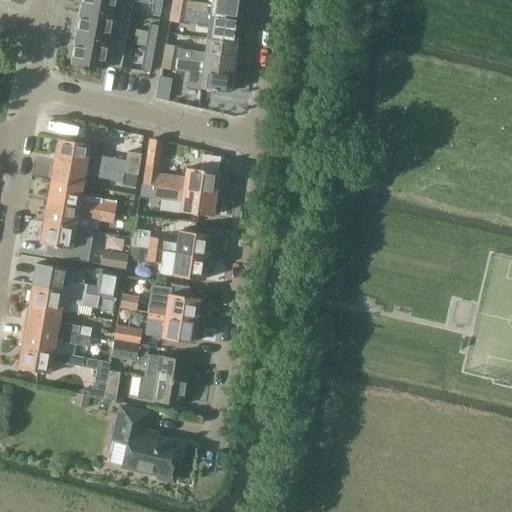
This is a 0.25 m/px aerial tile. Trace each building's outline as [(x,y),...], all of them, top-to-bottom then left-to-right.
[(83,0),(82,7),(131,16),(133,0),(83,0)] [(163,0),(153,0),(151,14),(160,16),(163,0)] [(185,0),(172,0),(171,10),(240,20),(242,10),(246,9),(247,0),(213,0),(213,5),(190,1),(185,0)] [(82,7),(77,35),(126,43),(131,16),(82,7)] [(210,27),(208,39),(237,43),(241,42),(243,29),(239,28),(240,20),(171,10),(169,21),(185,24),(186,24),(210,27)] [(150,24),(146,48),(155,49),(159,26),(150,24)] [(126,43),(77,35),(72,63),(105,69),(106,65),(122,68),(126,43)] [(167,45),(164,57),(234,67),(235,56),(240,55),(241,46),(237,44),(237,43),(208,39),(206,52),(183,48),(167,45)] [(155,49),(146,48),(141,71),(150,73),(155,49)] [(234,67),(164,57),(162,68),(179,71),(203,74),(201,89),(230,93),(231,90),(235,89),(236,80),(232,77),(234,67)] [(172,79),(160,77),(156,98),(168,100),(172,79)] [(55,160),(125,173),(138,175),(142,154),(128,152),(126,161),(89,154),(90,144),(59,139),(55,160)] [(55,160),(52,180),(83,186),(85,176),(123,182),(125,173),(55,160)] [(147,163),(144,184),(216,194),(219,172),(187,168),(186,178),(158,174),(160,165),(147,163)] [(52,180),(48,202),(115,214),(117,202),(82,196),(83,186),(52,180)] [(216,194),(144,184),(142,183),(140,196),(182,202),(181,212),(213,216),(213,214),(217,213),(219,201),(215,199),(216,194)] [(48,202),(44,223),(76,228),(77,219),(113,226),(115,214),(48,202)] [(93,231),(76,228),(44,223),(43,230),(40,230),(38,240),(41,241),(40,244),(48,245),(47,255),(87,262),(93,231)] [(134,247),(148,249),(207,258),(208,248),(211,247),(212,240),(210,238),(210,235),(180,231),(178,244),(149,240),(149,241),(132,238),(131,247),(134,247)] [(131,247),(129,259),(146,262),(146,261),(148,249),(134,247),(131,247)] [(207,258),(148,249),(146,261),(161,263),(160,274),(203,280),(204,277),(206,276),(208,269),(205,267),(207,258)] [(103,252),(101,265),(126,268),(128,255),(103,252)] [(37,264),(33,285),(84,294),(86,285),(66,282),(69,269),(37,264)] [(100,270),(95,295),(101,297),(116,299),(121,274),(100,270)] [(33,285),(30,306),(61,311),(69,313),(71,303),(99,308),(101,297),(95,295),(84,294),(33,285)] [(152,285),(149,314),(197,321),(201,299),(170,295),(171,288),(152,285)] [(123,295),(120,308),(136,311),(138,298),(123,295)] [(30,306),(26,326),(91,338),(93,329),(59,323),(61,311),(30,306)] [(197,327),(197,321),(149,314),(145,336),(194,343),(195,340),(199,340),(201,327),(197,327)] [(20,344),(23,345),(22,348),(54,353),(56,341),(90,347),(91,338),(26,326),(25,333),(22,332),(20,344)] [(117,326),(114,340),(140,344),(142,330),(117,326)] [(114,340),(112,350),(111,357),(146,362),(147,355),(149,345),(140,344),(114,340)] [(98,361),(54,353),(22,348),(19,369),(50,374),(52,362),(97,370),(98,361)] [(146,362),(144,377),(188,384),(191,362),(147,355),(146,362)] [(98,361),(97,370),(94,385),(87,390),(87,395),(104,399),(109,372),(110,363),(98,361)] [(104,399),(115,401),(120,373),(109,372),(104,399)] [(188,384),(144,377),(141,377),(138,398),(184,406),(188,384)] [(89,396),(77,394),(75,405),(87,408),(89,396)] [(178,444),(144,436),(149,413),(121,407),(113,440),(108,463),(123,466),(159,475),(158,479),(175,482),(177,471),(172,470),(178,444)]
